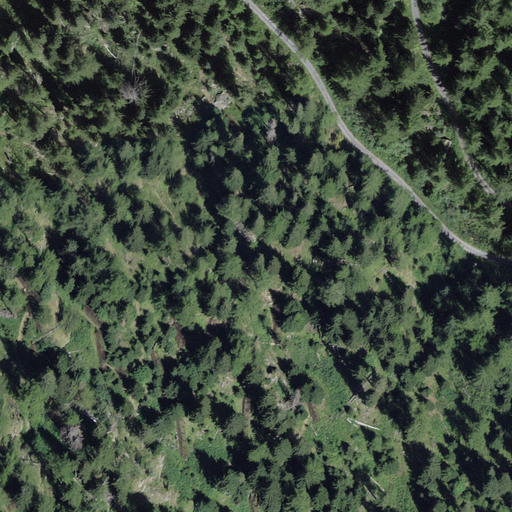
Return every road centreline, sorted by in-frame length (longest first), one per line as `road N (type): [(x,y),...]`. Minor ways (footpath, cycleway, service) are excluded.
road 1 (track): [(511,260),(481,254),(445,231),(346,133),(305,61),(246,0)]
road 2 (track): [(414,0),(416,28),(472,167),(511,205)]
